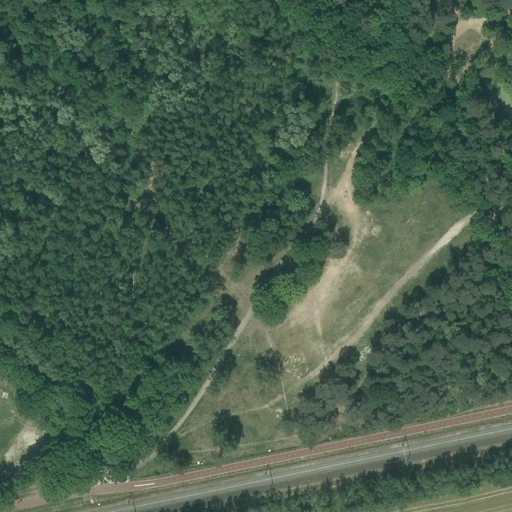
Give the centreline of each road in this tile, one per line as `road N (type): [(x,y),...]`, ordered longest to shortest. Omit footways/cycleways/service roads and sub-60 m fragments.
road 1 (track): [(115,480),(156,447),(314,209),(337,61),(365,0)]
road 2 (track): [(115,480),(0,366)]
